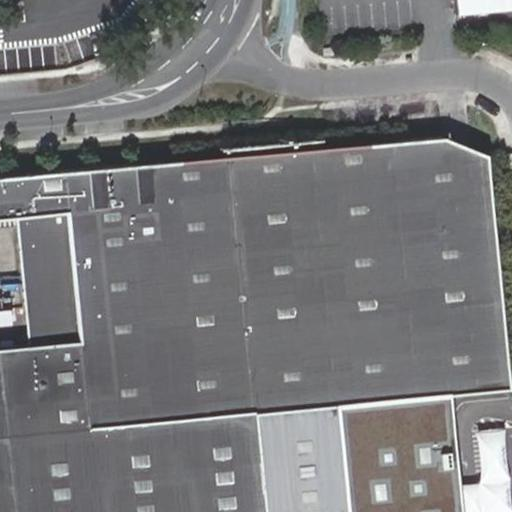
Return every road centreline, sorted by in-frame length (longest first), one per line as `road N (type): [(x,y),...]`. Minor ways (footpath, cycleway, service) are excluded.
road 1 (unclassified): [(223,33),(282,78),(304,84),(450,71),(484,73),(511,88)]
road 2 (tertiary): [(223,33),(177,76),(129,97),(0,114)]
